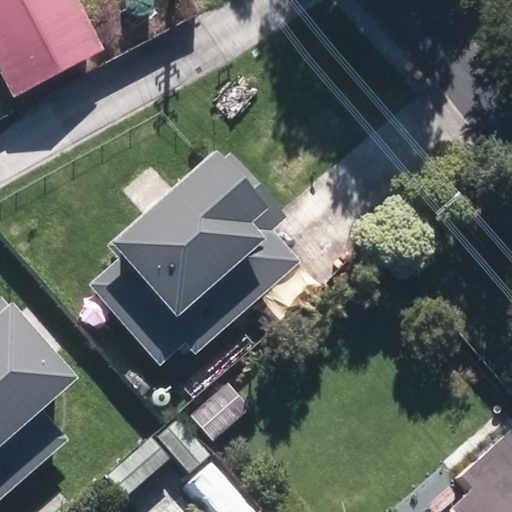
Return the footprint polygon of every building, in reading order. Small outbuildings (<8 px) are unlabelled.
[(0,0),(0,89),(7,102),(95,54),(65,0),(0,0)] [(188,360),(294,268),(263,232),(275,221),(222,160),(209,171),(204,165),(98,257),(105,265),(79,287),(151,369),(177,347),(188,360)] [(0,495),(59,443),(32,413),(66,382),(0,308),(0,495)] [(189,420),(207,443),(244,411),(225,389),(189,420)] [(511,511),(511,445),(503,436),(453,481),(467,496),(449,511),(511,511)] [(185,480),(215,511),(250,511),(253,510),(207,459),(185,480)]
